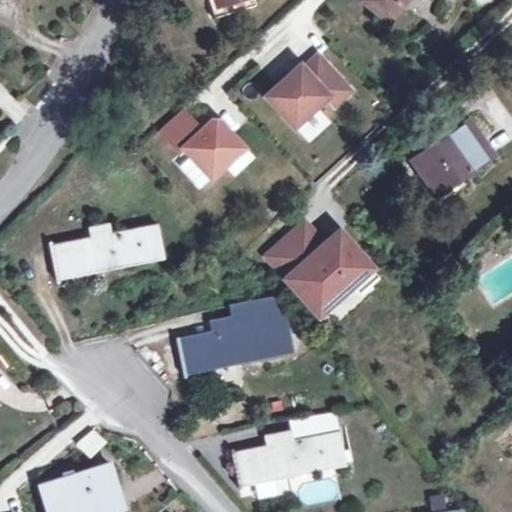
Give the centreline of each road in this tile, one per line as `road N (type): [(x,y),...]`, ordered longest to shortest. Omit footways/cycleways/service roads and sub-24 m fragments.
road 1 (residential): [(0,197),(107,0)]
road 2 (residential): [(219,511),(78,352)]
road 3 (unknown): [(291,0),(225,61),(240,99)]
